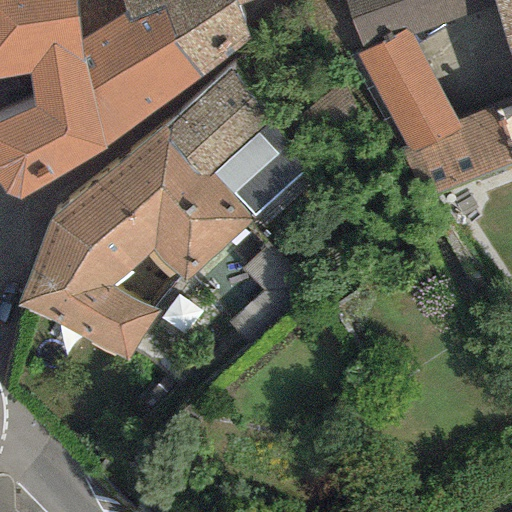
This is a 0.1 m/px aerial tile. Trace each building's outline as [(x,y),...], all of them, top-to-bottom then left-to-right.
[(75,0),(0,0),(0,78),(31,73),(32,108),(0,122),(0,185),(5,192),(19,197),(109,148),(106,143),(198,76),(174,43),(163,10),(126,23),(123,14),(79,41),(75,0)] [(120,0),(123,14),(126,23),(163,10),(174,43),(198,76),(247,41),(240,5),(239,0),(120,0)] [(360,47),(344,0),(296,0),(329,59),(360,47)] [(344,0),(360,47),(409,31),(494,4),(493,0),(344,0)] [(511,0),(493,0),(494,4),(511,57),(511,0)] [(409,31),(358,56),(407,154),(458,129),(454,121),(409,31)] [(230,67),(162,129),(206,177),(212,171),(253,215),(314,159),(230,67)] [(362,115),(338,83),(300,112),(324,143),(362,115)] [(511,168),(492,107),(454,121),(458,129),(407,154),(421,200),(511,169),(511,168)] [(15,306),(128,360),(159,312),(152,306),(178,276),(184,285),(253,215),(212,171),(206,177),(162,129),(54,214),(15,306)]
